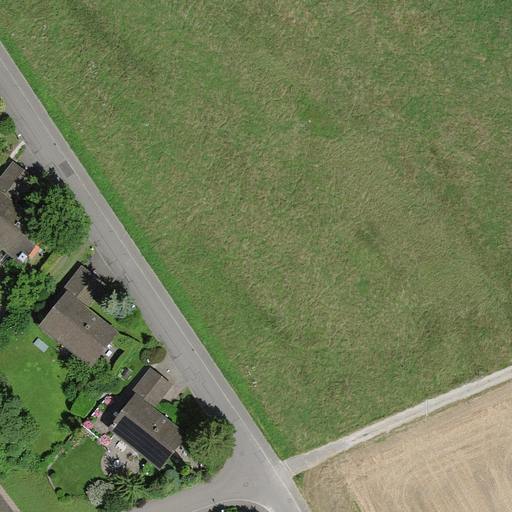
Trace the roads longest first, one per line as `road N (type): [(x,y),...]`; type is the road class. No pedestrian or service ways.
road 1 (residential): [(0,75),(261,469)]
road 2 (track): [(511,362),(261,469)]
